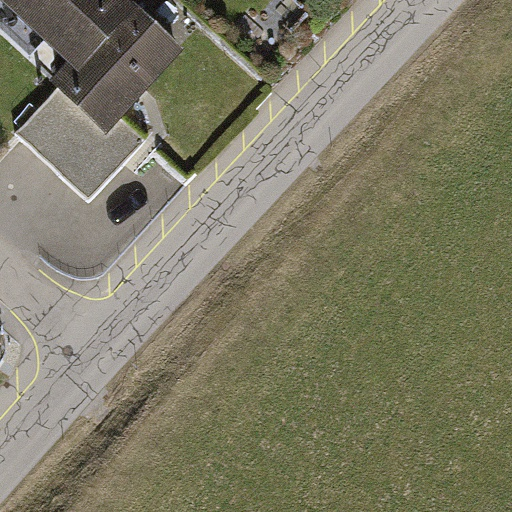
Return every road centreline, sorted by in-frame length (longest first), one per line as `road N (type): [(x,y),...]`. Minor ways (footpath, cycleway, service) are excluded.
road 1 (tertiary): [(432,0),(92,362)]
road 2 (tertiary): [(92,362),(0,473)]
road 3 (residential): [(92,362),(0,275)]
